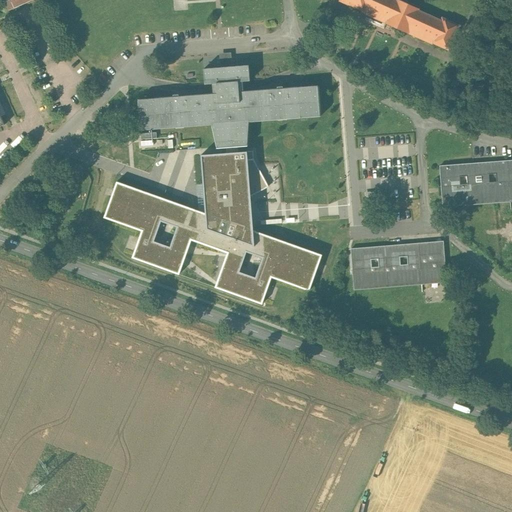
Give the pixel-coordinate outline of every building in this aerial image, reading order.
[(3,0),(8,11),(32,0),(3,0)] [(420,9),(403,1),(401,4),(390,0),(342,0),(341,4),(438,47),(438,45),(451,51),(461,28),(444,21),(443,24),(418,13),(420,9)] [(249,65),(204,69),(205,84),(212,84),(213,93),(179,96),(179,94),(173,95),(173,96),(138,99),(140,130),(161,128),(161,127),(213,123),(218,147),(246,145),(248,120),(299,116),(299,118),(320,116),(318,85),(283,88),(283,86),(277,87),(277,88),(243,91),(242,81),(250,81),(249,65)] [(114,182),(101,219),(138,231),(129,260),(177,276),(188,242),(224,254),(211,289),(260,307),(268,280),(308,293),(320,255),(249,231),(249,215),(249,201),(269,188),(252,161),(252,152),(198,155),(202,213),(114,182)] [(507,161),(440,166),(442,207),(511,201),(511,160),(507,161)] [(265,165),(266,174),(278,173),(277,164),(265,165)] [(267,178),(272,188),(280,183),(275,174),(267,178)] [(273,199),(281,196),(278,186),(270,189),(273,199)] [(443,241),(351,249),(354,288),(446,280),(443,241)]
